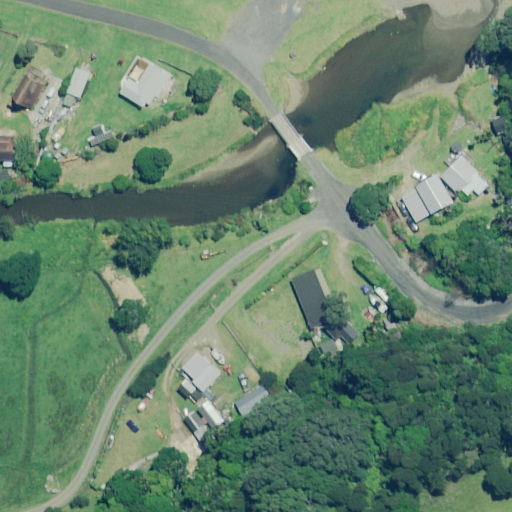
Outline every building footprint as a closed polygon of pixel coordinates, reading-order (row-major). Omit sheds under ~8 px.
[(113,90),(140,107),(153,86),(168,96),(178,80),(145,60),(131,82),(122,76),(113,90)] [(3,100),(22,111),(43,74),(24,63),(3,100)] [(57,92),(76,99),(86,70),(67,63),(57,92)] [(511,128),(511,120),(510,115),(495,120),(499,132),(511,128)] [(0,155),(11,156),(11,133),(0,132),(0,155)] [(466,155),(443,172),(464,201),(492,181),(466,155)] [(438,175),(416,187),(431,217),(456,203),(438,175)] [(315,327),(333,321),(325,301),(329,299),(319,270),(297,278),(315,327)] [(393,298),(383,286),(376,292),(386,304),(393,298)] [(383,315),(371,302),(365,308),(376,321),(383,315)] [(347,331),(336,319),(327,328),(339,339),(347,331)] [(340,351),(334,339),(319,347),(325,359),(340,351)] [(207,364),(198,355),(184,369),(194,378),(207,364)] [(222,373),(212,363),(194,382),(205,392),(222,373)] [(273,400),(264,385),(236,403),(245,417),(273,400)]
